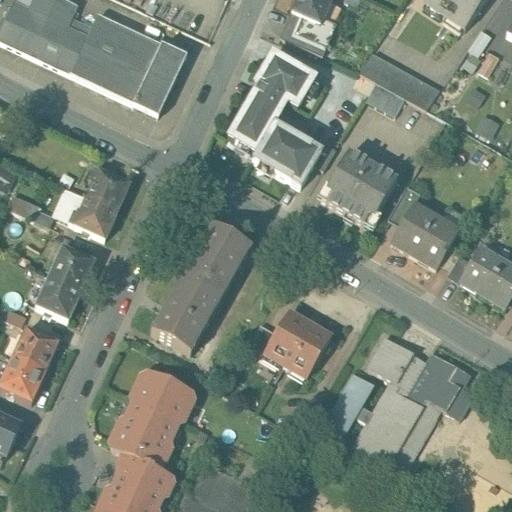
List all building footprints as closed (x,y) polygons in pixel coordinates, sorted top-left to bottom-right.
[(75,11),(51,0),(35,0),(28,16),(13,8),(0,34),(0,47),(68,79),(86,42),(66,32),(75,11)] [(333,0),(297,0),(297,2),(290,18),(291,19),(320,31),(320,30),(333,0)] [(487,0),(428,0),(422,9),(463,36),(487,0)] [(320,31),(291,19),(280,43),(321,61),(332,36),(320,30),(320,31)] [(160,48),(97,20),(86,42),(68,79),(133,108),(160,48)] [(490,41),(480,34),(467,54),(477,60),(490,41)] [(133,108),(132,110),(158,122),(186,60),(160,48),(133,108)] [(498,62),(488,56),(477,75),(487,81),(498,62)] [(439,95),(372,57),(358,77),(425,115),(439,95)] [(315,84),(271,59),(253,90),(256,92),(226,143),(256,160),(273,130),(273,131),(286,109),(297,115),(315,84)] [(404,103),(375,87),(365,106),(393,122),(404,103)] [(273,131),(273,130),(256,160),(252,166),(299,193),(312,170),(320,158),(319,157),(273,131)] [(323,149),(319,157),(320,158),(312,170),(323,176),(335,156),(323,149)] [(396,185),(347,157),(327,193),(331,196),(324,208),(363,231),(371,218),(375,221),(396,185)] [(97,177),(92,175),(87,186),(92,188),(85,204),(116,218),(128,191),(97,176),(97,177)] [(406,193),(389,222),(401,229),(412,210),(413,211),(419,201),(406,193)] [(116,218),(85,204),(78,220),(73,218),(68,229),(73,231),(103,246),(116,218)] [(413,211),(412,210),(401,229),(390,249),(435,275),(438,270),(443,262),(444,262),(446,258),(445,258),(449,251),(457,237),(413,211)] [(250,254),(211,232),(184,279),(223,301),(250,254)] [(460,257),(449,251),(445,258),(446,258),(444,262),(443,262),(438,270),(449,276),(458,261),(460,257)] [(93,268),(61,253),(48,283),(80,297),(93,268)] [(511,300),(511,273),(479,254),(459,289),(504,315),(511,300)] [(468,267),(458,261),(449,276),(446,282),(457,288),(468,267)] [(223,301),(184,279),(151,338),(189,360),(223,301)] [(80,297),(48,283),(35,312),(67,327),(80,297)] [(12,318),(0,311),(0,324),(7,328),(12,318)] [(330,343),(288,318),(276,339),(264,360),(305,384),(330,343)] [(276,339),(259,329),(247,350),(264,360),(276,339)] [(57,349),(25,335),(12,364),(44,378),(57,349)] [(351,454),(411,482),(442,417),(456,424),(476,381),(428,358),(426,364),(379,342),(364,373),(387,384),(369,422),(367,421),(351,454)] [(44,378),(12,364),(0,389),(0,394),(30,408),(44,378)] [(321,429),(343,442),(373,390),(352,377),(321,429)] [(141,382),(130,405),(132,410),(126,425),(120,427),(110,449),(112,456),(123,461),(117,474),(119,479),(112,493),(107,495),(99,511),(101,511),(156,511),(160,504),(165,502),(171,489),(169,482),(158,477),(169,454),(167,448),(176,430),(181,428),(192,405),(189,399),(147,379),(141,382)] [(20,430),(0,421),(0,460),(5,463),(20,430)]
